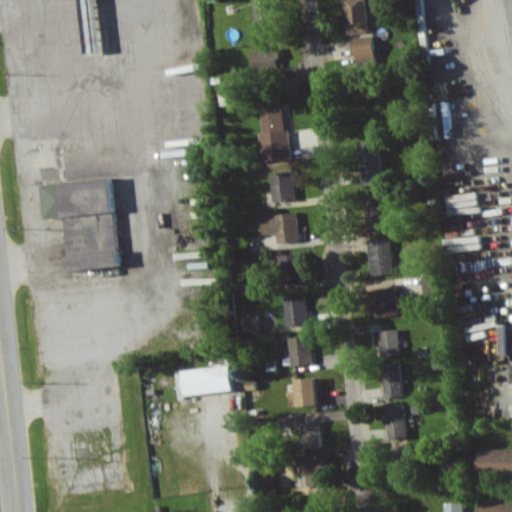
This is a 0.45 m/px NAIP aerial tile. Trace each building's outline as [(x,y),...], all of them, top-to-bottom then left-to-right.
[(277,17),(276,0),(261,0),(262,17),(277,17)] [(347,0),(349,36),(359,35),(360,64),(381,64),(380,36),(373,36),(371,0),(347,0)] [(284,50),(255,52),(257,72),(285,71),(284,50)] [(286,105),(268,105),(268,135),(286,135),(286,105)] [(385,140),(363,140),(364,185),(386,185),(385,140)] [(277,206),(300,205),(299,173),(275,174),(277,206)] [(118,178),(67,182),(74,269),(109,267),(108,246),(123,245),(118,178)] [(389,232),(389,196),(370,196),(370,232),(389,232)] [(264,215),(265,234),(281,233),(282,244),(304,243),(303,213),(264,215)] [(397,239),(373,239),(373,274),(397,274),(397,239)] [(310,286),(310,254),(287,254),(287,286),(310,286)] [(403,317),(402,288),(379,288),(380,318),(403,317)] [(287,298),(291,331),(314,328),(310,295),(287,298)] [(409,397),(405,359),(406,359),(403,329),(384,331),(390,399),(409,397)] [(317,336),(293,337),(293,366),(317,366),(317,336)] [(238,366),(190,370),(192,395),(240,391),(238,366)] [(324,379),(304,379),(304,406),(324,406),(324,379)] [(411,441),(411,405),(392,405),(392,441),(411,441)] [(306,422),(306,450),(328,450),(328,422),(306,422)] [(511,448),(479,449),(479,477),(511,476),(511,448)] [(413,454),(396,454),(396,480),(413,480),(413,454)] [(329,458),(309,458),(309,485),(329,485),(329,458)] [(511,511),(511,498),(485,498),(485,511),(511,511)]
